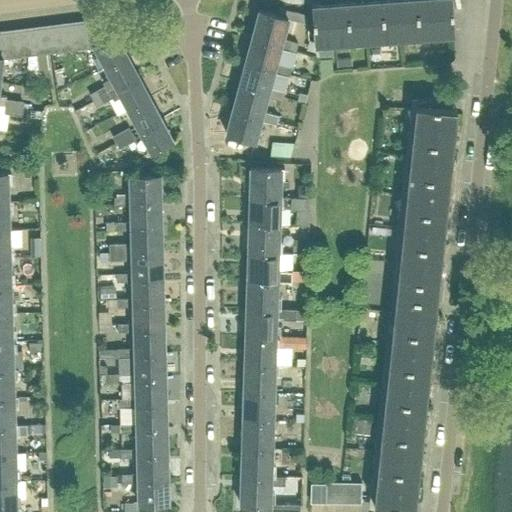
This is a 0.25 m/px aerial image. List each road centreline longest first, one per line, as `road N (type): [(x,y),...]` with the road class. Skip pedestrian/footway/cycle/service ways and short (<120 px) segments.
road 1 (residential): [(497,0),(440,511)]
road 2 (residential): [(200,511),(196,64),(188,0)]
